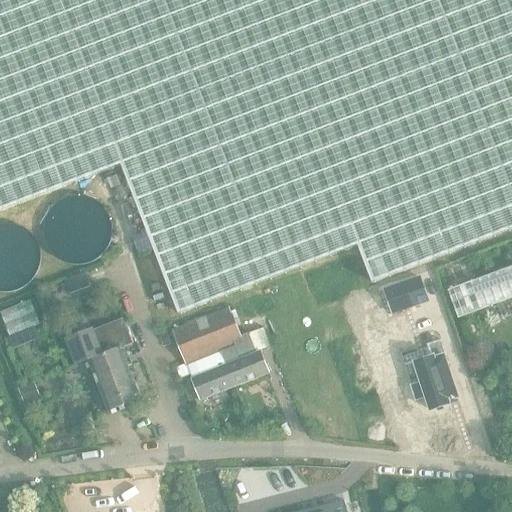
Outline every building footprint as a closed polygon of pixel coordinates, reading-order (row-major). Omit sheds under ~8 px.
[(511,0),(0,0),(0,211),(122,165),(179,315),(361,246),(375,283),(511,230),(511,0)] [(511,267),(448,291),(458,318),(511,298),(511,267)] [(85,273),(64,280),(69,294),(90,287),(85,273)] [(419,279),(383,291),(391,313),(427,301),(419,279)] [(38,321),(28,296),(0,307),(0,313),(8,333),(38,321)] [(186,364),(223,350),(235,346),(233,342),(241,339),(230,308),(173,330),(186,364)] [(93,331),(103,357),(105,356),(124,405),(141,399),(122,349),(132,345),(122,321),(93,332),(93,331)] [(270,348),(263,330),(258,332),(241,339),(233,342),(235,346),(223,350),(237,387),(273,373),(264,351),(270,348)] [(76,367),(89,362),(103,357),(93,331),(67,341),(76,367)] [(441,340),(426,345),(430,356),(412,362),(418,382),(408,385),(414,403),(424,400),(428,413),(451,406),(450,403),(460,399),(441,340)] [(223,350),(186,364),(200,400),(237,387),(223,350)] [(108,411),(124,405),(105,356),(103,357),(89,362),(108,411)] [(25,405),(40,399),(35,384),(20,390),(25,405)]
